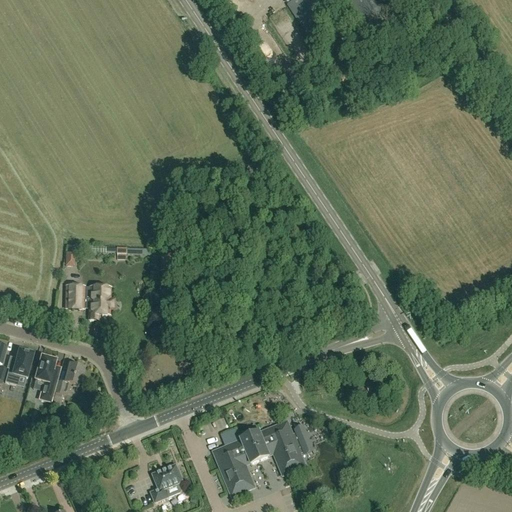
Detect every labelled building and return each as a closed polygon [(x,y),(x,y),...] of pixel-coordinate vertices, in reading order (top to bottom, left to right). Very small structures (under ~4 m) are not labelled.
[(312,0),(296,0),(287,6),(310,41),(331,27),(312,0)] [(374,0),(340,0),(350,15),(357,10),(370,30),(377,40),(394,29),(387,19),(374,0)] [(120,262),(129,262),(130,249),(120,249),(120,262)] [(75,255),(67,255),(66,267),(75,267),(75,255)] [(65,310),(83,311),(83,309),(89,309),(89,321),(98,322),(99,316),(109,316),(109,311),(114,311),(114,301),(110,301),(110,290),(90,289),(90,296),(84,295),(84,289),(66,288),(65,310)] [(19,353),(17,360),(14,371),(9,369),(5,384),(16,387),(19,377),(26,379),(32,356),(28,355),(28,353),(21,351),(20,353),(19,353)] [(52,404),(57,384),(61,369),(54,367),(56,362),(53,362),(53,360),(45,358),(44,359),(41,359),(35,382),(44,384),(40,400),(52,404)] [(55,394),(53,405),(58,406),(56,412),(60,413),(63,414),(65,406),(62,405),(60,405),(63,396),(64,393),(68,394),(71,386),(79,388),(84,370),(69,366),(64,384),(59,382),(56,392),(55,394)] [(237,443),(213,453),(215,457),(230,493),(231,498),(254,488),(245,468),(250,466),(268,459),(273,457),(281,478),(304,468),(298,456),(302,454),(303,456),(311,453),(302,430),(294,433),(294,435),(290,436),(285,424),(269,430),(258,434),(240,441),(240,442),(242,446),(238,448),(237,443)] [(151,494),(155,503),(155,504),(168,498),(167,498),(179,493),(181,489),(179,485),(182,484),(175,467),(152,477),(158,491),(151,494)]
